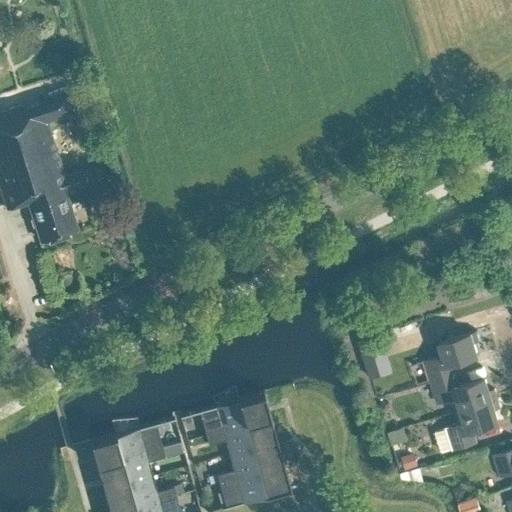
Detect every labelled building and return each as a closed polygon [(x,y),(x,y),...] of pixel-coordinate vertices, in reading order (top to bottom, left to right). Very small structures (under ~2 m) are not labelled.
[(40,239),(76,227),(65,188),(82,182),(78,169),(61,174),(45,119),(76,109),(69,88),(38,98),(39,100),(24,105),(23,102),(0,109),(0,188),(6,207),(28,200),(40,239)] [(430,379),(455,372),(451,361),(478,352),(473,338),(479,337),(476,328),(439,339),(443,352),(423,358),(430,379)] [(366,344),(371,371),(393,367),(388,340),(366,344)] [(460,407),(497,395),(494,386),(489,388),(485,375),(458,383),(455,372),(430,379),(437,400),(449,396),(453,409),(460,407)] [(270,414),(263,390),(198,408),(205,432),(270,414)] [(500,404),(497,395),(460,407),(453,409),(457,422),(445,425),(445,426),(434,430),(441,450),(476,439),(472,428),(499,419),(494,405),(500,404)] [(270,414),(205,432),(207,441),(223,437),(227,452),(228,452),(277,438),(270,414)] [(162,445),(155,420),(90,438),(97,463),(162,445)] [(218,480),(219,480),(283,462),(277,438),(228,452),(227,452),(232,467),(216,471),(218,480)] [(103,487),(148,474),(150,474),(152,473),(148,458),(164,454),(162,445),(97,463),(103,487)] [(511,446),(493,452),(500,473),(511,469),(511,446)] [(401,454),(405,467),(418,463),(415,450),(401,454)] [(283,462),(219,480),(218,480),(225,505),(290,487),(283,462)] [(150,474),(148,474),(103,487),(110,511),(171,494),(175,493),(172,483),(156,488),(152,473),(150,474)] [(180,481),(172,483),(175,492),(183,490),(180,481)] [(180,511),(175,493),(171,494),(110,511),(180,511)] [(461,511),(472,511),(481,509),(477,495),(458,501),(461,511)]
